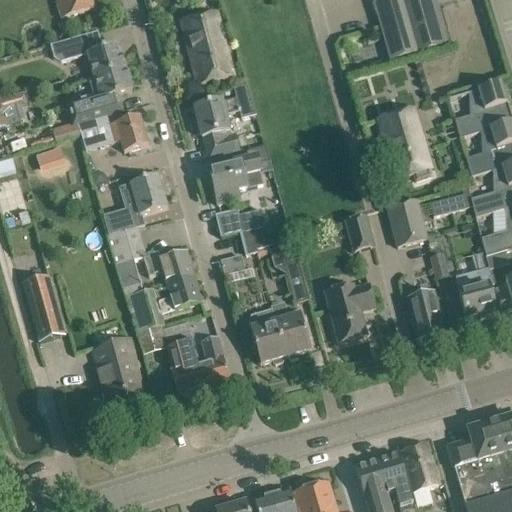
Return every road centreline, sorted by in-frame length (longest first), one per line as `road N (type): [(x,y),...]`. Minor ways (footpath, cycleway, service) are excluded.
road 1 (residential): [(259,455),(131,0)]
road 2 (residential): [(425,408),(311,0)]
road 3 (residential): [(81,509),(0,239)]
road 4 (secondary): [(259,455),(425,408)]
road 5 (secondary): [(115,497),(259,455)]
